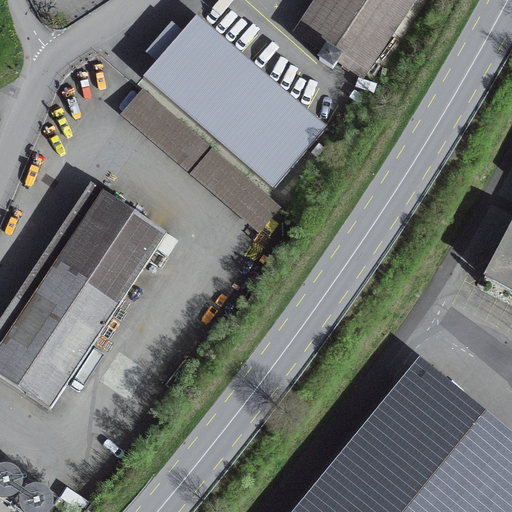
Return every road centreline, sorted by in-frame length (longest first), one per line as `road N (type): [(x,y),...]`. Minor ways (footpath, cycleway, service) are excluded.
road 1 (primary): [(156,511),(346,262),(506,0)]
road 2 (residential): [(0,176),(55,59),(16,0)]
